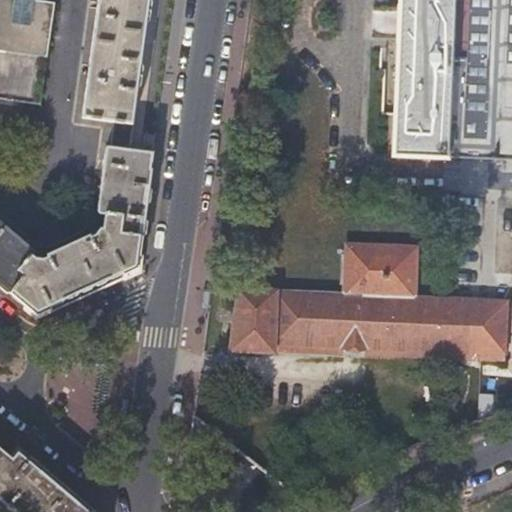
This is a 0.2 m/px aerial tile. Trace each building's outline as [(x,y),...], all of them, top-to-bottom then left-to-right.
[(0,0),(0,96),(39,102),(54,3),(47,2),(36,0),(34,0),(29,24),(10,21),(13,0),(0,0)] [(34,0),(33,0),(13,0),(10,21),(29,24),(34,0)] [(114,129),(131,131),(132,124),(149,0),(98,0),(82,117),(115,121),(114,129)] [(511,0),(401,0),(401,13),(400,45),(395,156),(511,160),(511,0)] [(371,43),(400,45),(401,13),(373,11),(371,43)] [(112,139),(130,142),(131,131),(114,129),(112,139)] [(150,169),(152,153),(129,149),(130,142),(112,139),(111,147),(106,146),(97,210),(99,214),(103,215),(102,230),(98,229),(94,236),(91,237),(89,235),(46,255),(46,258),(36,259),(31,255),(35,252),(0,222),(0,285),(11,295),(36,317),(47,312),(49,314),(128,278),(127,274),(138,270),(151,169),(150,169)] [(274,345),(344,347),(366,349),(436,352),(505,355),(507,302),(415,296),(417,246),(347,244),(345,295),(239,292),(231,352),(274,354),(274,345)] [(344,356),(344,347),(274,345),(274,354),(344,356)] [(436,352),(366,349),(365,357),(435,360),(436,352)] [(505,363),(505,355),(436,352),(435,360),(505,363)] [(47,469),(30,455),(27,458),(18,450),(11,458),(0,448),(0,501),(12,511),(96,511),(97,511),(47,469)]
